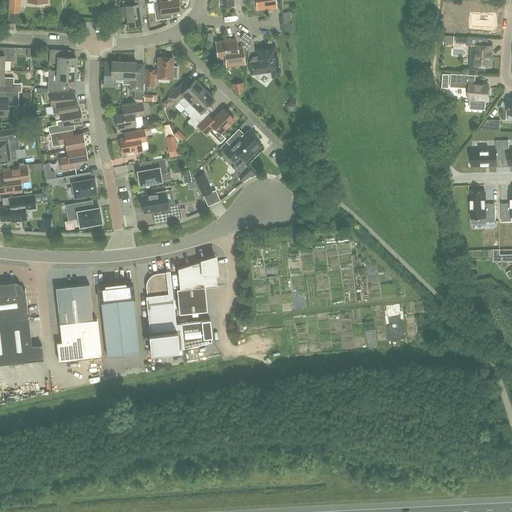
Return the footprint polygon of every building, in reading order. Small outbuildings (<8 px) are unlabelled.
[(9,0),(9,12),(19,12),(19,0),(9,0)] [(121,8),(122,17),(126,17),(128,26),(141,24),(140,16),(146,15),(144,0),(130,0),(131,6),(121,8)] [(156,2),(153,2),(154,9),(156,20),(168,18),(167,12),(171,12),(179,11),(179,8),(177,0),(168,0),(159,1),(156,2)] [(252,0),(254,4),(256,4),(257,9),(275,6),(273,0),(252,0)] [(467,3),(466,13),(471,13),(470,27),(494,29),(495,15),(484,14),(485,4),(467,3)] [(282,11),(283,31),(292,31),(291,11),(282,11)] [(444,36),(443,44),(454,44),(454,36),(444,36)] [(235,39),(216,42),(218,59),(226,58),(227,66),(243,64),(241,47),(236,48),(235,39)] [(490,66),(490,65),(491,64),(491,60),(490,59),(491,46),(477,45),(476,57),(470,57),(469,70),(485,71),(486,66),(490,66)] [(256,50),(258,58),(253,58),(249,64),(251,75),(256,79),(261,73),(271,72),(271,77),(279,76),(274,47),(256,50)] [(0,71),(3,71),(4,62),(14,62),(15,49),(0,48),(0,71)] [(63,57),(63,50),(49,50),(48,64),(58,64),(57,71),(75,71),(76,57),(63,57)] [(145,70),(144,86),(152,87),(153,77),(157,77),(157,78),(171,79),(177,79),(178,66),(171,66),(172,58),(158,58),(157,71),(153,71),(153,70),(145,70)] [(123,61),(111,61),(104,61),(103,86),(115,86),(115,82),(122,82),(123,78),(123,61)] [(129,91),(143,92),(144,64),(136,64),(136,62),(123,61),(123,78),(122,82),(122,84),(129,84),(129,91)] [(3,71),(0,71),(0,91),(4,92),(13,92),(14,78),(3,78),(3,71)] [(49,92),(59,91),(59,84),(75,84),(75,71),(57,71),(57,77),(48,76),(47,88),(47,92),(49,92)] [(451,74),(450,87),(466,88),(466,91),(469,92),(469,99),(470,99),(470,109),(485,110),(486,100),(487,100),(488,97),(489,96),(490,90),(488,89),(488,85),(474,84),(475,76),(451,74)] [(180,103),(185,108),(190,102),(204,89),(195,80),(193,82),(188,77),(168,97),(175,104),(181,99),(180,103)] [(232,84),(236,94),(240,93),(242,83),(232,84)] [(203,110),(214,99),(204,89),(190,102),(191,103),(185,109),(189,113),(188,115),(190,118),(188,120),(188,124),(193,129),(198,123),(208,114),(203,110)] [(60,113),(77,110),(74,97),(73,97),(73,90),(62,91),(59,91),(49,92),(47,92),(43,93),(43,103),(51,103),(51,107),(57,106),(58,113),(60,113)] [(13,92),(4,92),(4,100),(0,99),(0,115),(7,116),(8,106),(18,107),(19,92),(13,92)] [(140,126),(142,123),(141,116),(140,111),(143,111),(142,103),(122,107),(123,114),(115,115),(118,128),(135,125),(136,127),(140,126)] [(198,123),(193,129),(197,125),(206,135),(214,127),(220,134),(234,119),(223,108),(213,119),(208,114),(198,123)] [(56,121),(57,125),(48,127),(49,134),(50,134),(57,132),(58,132),(69,130),(71,130),(70,124),(81,122),(79,110),(77,110),(60,113),(62,120),(56,121)] [(28,140),(37,138),(35,125),(26,127),(28,140)] [(135,153),(142,152),(140,142),(146,141),(145,135),(151,134),(150,128),(144,129),(123,133),(124,139),(120,139),(122,153),(135,151),(135,153)] [(0,162),(10,161),(10,160),(17,159),(15,149),(14,150),(13,143),(18,142),(16,129),(1,131),(0,130),(0,162)] [(178,141),(184,137),(179,129),(173,132),(178,141)] [(65,144),(66,150),(84,147),(82,134),(74,136),(73,130),(71,130),(69,130),(58,132),(57,132),(50,134),(51,142),(59,141),(59,145),(65,144)] [(244,160),(259,144),(247,132),(245,135),(242,137),(239,135),(229,145),(224,150),(234,161),(240,155),(244,160)] [(166,137),(169,151),(178,149),(176,139),(175,136),(166,137)] [(496,151),(472,151),(472,165),(484,165),(496,165),(496,159),(503,158),(502,140),(496,141),(496,151)] [(509,140),(502,140),(503,158),(509,158),(509,164),(511,164),(511,150),(509,150),(509,140)] [(86,159),(84,147),(66,150),(68,157),(62,158),(63,163),(60,164),(61,171),(75,168),(73,161),(86,159)] [(164,158),(150,161),(152,169),(137,172),(137,174),(135,174),(136,181),(138,180),(140,186),(153,183),(154,185),(161,183),(160,181),(161,181),(160,174),(166,173),(164,158)] [(49,163),(43,164),(45,180),(56,178),(55,171),(51,172),(49,163)] [(3,177),(0,177),(0,192),(13,191),(13,193),(21,192),(20,182),(28,181),(26,167),(2,170),(3,177)] [(182,174),(184,183),(187,182),(194,181),(190,173),(182,174)] [(212,192),(203,173),(195,177),(203,196),(212,192)] [(66,176),(66,177),(67,184),(71,183),(74,197),(77,196),(77,199),(84,197),(84,195),(96,193),(95,187),(96,187),(95,180),(94,180),(93,178),(79,181),(78,174),(66,176)] [(194,181),(187,182),(189,189),(197,188),(194,181)] [(162,209),(164,222),(182,218),(179,204),(168,206),(165,191),(154,193),(154,195),(142,197),(145,212),(162,209)] [(511,203),(501,203),(501,221),(511,221),(511,216),(511,215),(511,191),(511,192),(511,203)] [(485,192),(471,193),(471,217),(485,216),(485,222),(495,221),(495,204),(485,204),(485,192)] [(26,220),(25,212),(28,212),(27,209),(35,208),(33,195),(14,197),(15,206),(0,208),(1,216),(0,215),(0,220),(0,223),(8,222),(7,221),(11,220),(12,222),(26,220)] [(66,205),(69,220),(79,218),(80,227),(102,223),(99,208),(83,211),(82,202),(66,205)] [(500,249),(493,249),(493,261),(511,260),(511,254),(500,254),(500,249)] [(205,287),(218,286),(216,273),(217,273),(215,256),(201,260),(201,261),(177,268),(180,290),(205,287)] [(146,292),(146,294),(147,296),(146,296),(150,334),(149,334),(151,353),(179,350),(179,348),(184,348),(181,323),(176,324),(170,271),(166,271),(166,272),(164,272),(162,272),(160,272),(158,272),(156,273),(154,274),(152,275),(151,276),(149,277),(148,279),(147,280),(146,282),(146,284),(145,286),(145,288),(145,290),(146,292)] [(131,282),(118,283),(118,281),(111,282),(111,284),(98,285),(100,302),(101,302),(107,357),(138,354),(132,298),(133,298),(131,282)] [(0,319),(28,316),(25,289),(22,289),(22,288),(21,285),(18,283),(15,282),(0,283),(0,319)] [(60,324),(92,320),(88,284),(56,288),(60,324)] [(207,311),(205,287),(180,290),(177,290),(179,314),(207,311)] [(28,316),(0,319),(0,364),(43,360),(41,345),(31,346),(28,317),(29,317),(29,316),(28,316)] [(97,319),(92,320),(60,324),(63,342),(56,342),(59,361),(101,356),(97,319)] [(181,323),(184,348),(211,341),(210,325),(211,324),(210,319),(201,320),(201,321),(181,323)]
